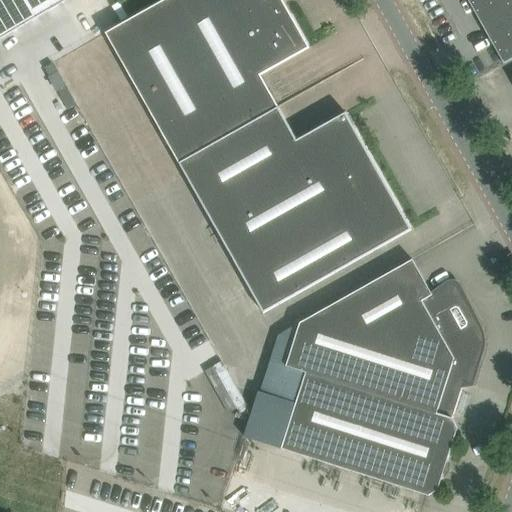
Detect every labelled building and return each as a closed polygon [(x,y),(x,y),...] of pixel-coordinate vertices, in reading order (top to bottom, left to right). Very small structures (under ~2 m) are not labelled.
[(25,0),(36,19),(68,0),(25,0)] [(310,48),(282,0),(165,0),(106,33),(191,185),(291,129),(261,75),(310,48)] [(511,0),(468,0),(504,64),(511,59),(511,0)] [(59,73),(53,63),(45,68),(51,78),(59,73)] [(77,105),(66,85),(57,90),(69,110),(77,105)] [(297,140),(291,129),(191,185),(264,313),(412,230),(346,112),(297,140)] [(301,323),(287,366),(307,373),(307,372),(453,419),(453,418),(465,382),(472,384),(483,352),(484,345),(483,335),(482,330),(480,326),(458,287),(450,284),(433,294),(413,260),(301,323)] [(279,335),(261,391),(297,403),(286,436),(282,449),(429,496),(438,491),(442,479),(448,460),(458,429),(453,419),(307,372),(307,373),(287,366),(301,323),(279,335)] [(249,409),(239,390),(223,361),(205,371),(229,413),(237,409),(240,414),(249,409)]
